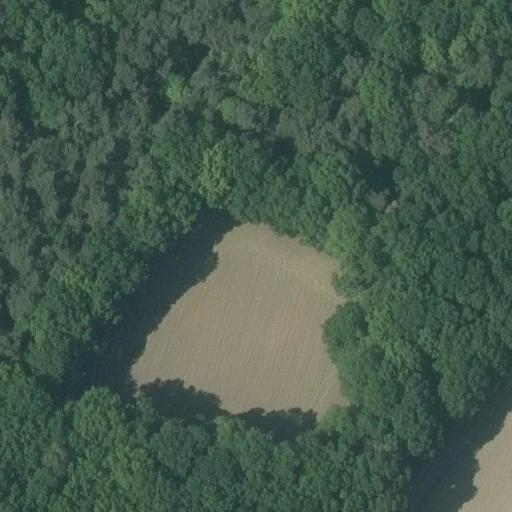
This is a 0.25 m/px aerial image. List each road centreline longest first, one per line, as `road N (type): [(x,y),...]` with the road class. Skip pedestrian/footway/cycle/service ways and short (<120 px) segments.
road 1 (track): [(364,0),(282,63),(61,304),(0,386)]
road 2 (unclassified): [(411,511),(511,372)]
